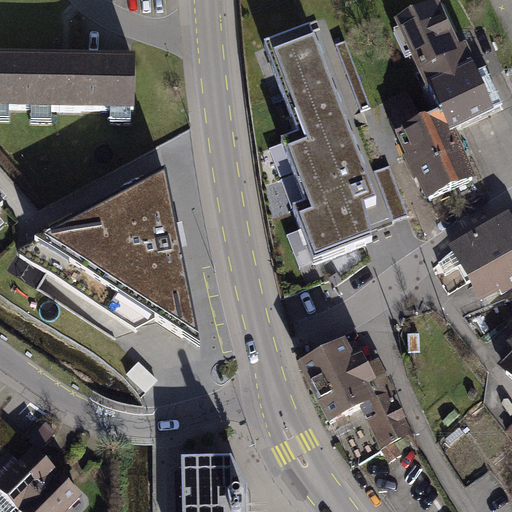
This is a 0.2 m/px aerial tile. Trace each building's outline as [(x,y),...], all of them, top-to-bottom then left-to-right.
[(399,26),(426,83),(463,66),(471,62),(465,49),(456,53),(435,9),(399,26)] [(298,138),(281,144),(305,207),(292,212),(314,266),(372,244),(364,210),(376,207),(310,32),(270,47),(278,67),(272,69),(298,138)] [(356,70),(345,44),(335,47),(346,74),(356,70)] [(133,112),(134,61),(72,60),(72,69),(60,69),(60,60),(0,59),(0,110),(39,111),(39,112),(81,113),(81,111),(133,112)] [(466,73),(463,66),(426,83),(441,115),(446,125),(456,121),(459,127),(501,108),(484,72),(475,77),(472,70),(466,73)] [(346,74),(361,113),(370,109),(356,70),(346,74)] [(414,127),(412,108),(406,94),(386,104),(392,116),(388,118),(396,137),(399,136),(410,159),(405,161),(413,178),(418,176),(429,200),(451,191),(420,124),(414,127)] [(441,115),(420,124),(451,191),(472,181),(446,125),(441,115)] [(389,168),(374,174),(392,224),(408,218),(389,168)] [(197,335),(165,174),(19,252),(19,257),(93,304),(87,278),(155,321),(181,338),(197,335)] [(511,229),(508,221),(507,220),(453,251),(439,265),(445,276),(462,266),(471,282),(511,258),(511,229)] [(511,258),(471,282),(480,298),(496,287),(501,295),(511,288),(511,258)] [(87,278),(93,304),(136,331),(155,321),(87,278)] [(343,349),(303,370),(331,424),(364,407),(385,449),(381,451),(389,464),(401,457),(393,444),(409,434),(390,393),(391,392),(379,368),(366,374),(364,370),(370,367),(365,358),(359,361),(351,364),(343,349)] [(511,359),(503,370),(511,378),(511,359)] [(157,382),(138,365),(127,376),(145,394),(157,382)] [(19,511),(57,476),(34,452),(0,485),(0,492),(19,511)] [(247,511),(247,492),(231,463),(182,464),(182,511),(247,511)] [(57,476),(19,511),(69,511),(67,510),(80,498),(57,476)]
